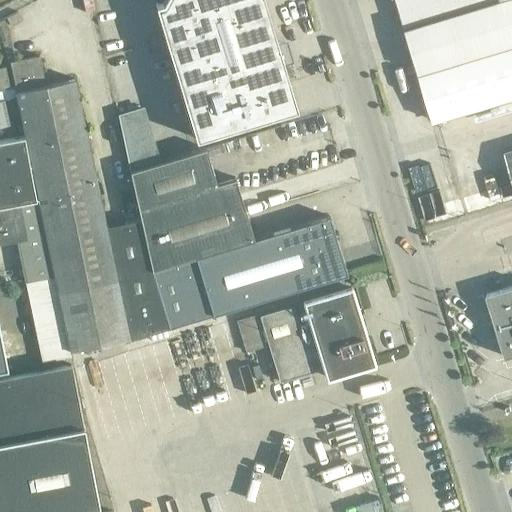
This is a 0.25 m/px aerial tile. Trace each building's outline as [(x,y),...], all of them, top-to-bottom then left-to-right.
[(163,0),(162,2),(156,4),(196,139),(297,108),(264,0),(163,0)] [(397,0),(406,29),(501,0),(397,0)] [(511,0),(501,0),(406,29),(420,74),(511,46),(511,0)] [(511,46),(420,74),(434,122),(511,98),(511,46)] [(17,90),(46,83),(40,55),(11,62),(17,90)] [(6,66),(0,67),(0,89),(10,88),(6,66)] [(75,77),(46,83),(17,90),(56,277),(71,349),(129,337),(117,278),(106,227),(75,77)] [(6,100),(0,101),(0,126),(11,124),(6,100)] [(130,171),(162,161),(145,106),(119,114),(130,171)] [(0,207),(37,200),(25,137),(0,141),(0,207)] [(206,148),(162,161),(130,171),(141,220),(153,269),(196,257),(195,256),(254,238),(236,178),(217,183),(206,148)] [(52,278),(37,200),(0,207),(0,242),(20,238),(28,283),(30,282),(52,278)] [(329,216),(254,238),(195,256),(196,257),(212,313),(347,273),(329,216)] [(141,220),(106,227),(117,278),(133,275),(153,269),(141,220)] [(133,275),(117,278),(129,337),(130,339),(213,315),(212,313),(196,257),(153,269),(133,275)] [(72,356),(71,350),(56,278),(52,278),(30,282),(28,283),(25,283),(42,362),(72,356)] [(511,286),(487,294),(506,357),(511,355),(511,286)] [(310,321),(322,361),(328,378),(374,364),(350,288),(304,302),(310,321)] [(310,321),(302,323),(296,305),(264,315),(285,381),(317,372),(315,363),(322,361),(310,321)] [(256,315),(237,320),(247,352),(266,347),(256,315)] [(71,365),(0,378),(0,511),(79,511),(99,508),(71,365)]
